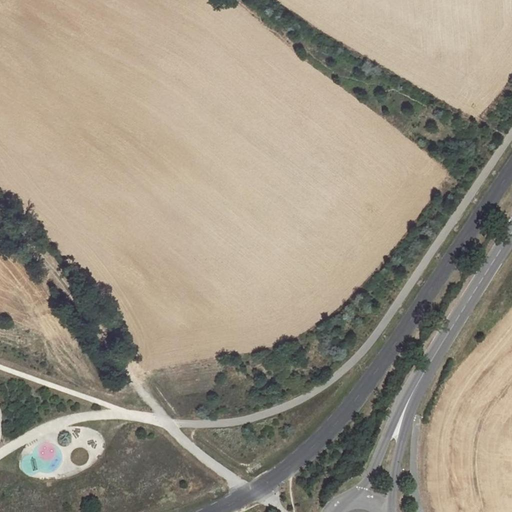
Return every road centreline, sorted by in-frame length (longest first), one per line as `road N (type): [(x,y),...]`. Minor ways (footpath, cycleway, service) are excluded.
road 1 (unclassified): [(214,511),(328,433),(511,170)]
road 2 (track): [(0,213),(166,420)]
road 3 (tertiary): [(406,400),(511,232)]
road 4 (tertiary): [(406,400),(362,482),(339,502)]
